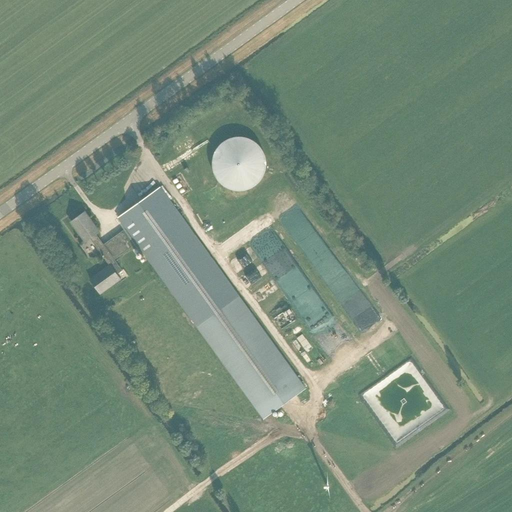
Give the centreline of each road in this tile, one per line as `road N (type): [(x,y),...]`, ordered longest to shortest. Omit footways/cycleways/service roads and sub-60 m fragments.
road 1 (secondary): [(0,215),(300,0)]
road 2 (track): [(312,438),(182,412),(60,511)]
road 3 (track): [(392,511),(511,414)]
road 4 (track): [(314,385),(312,438),(365,511)]
